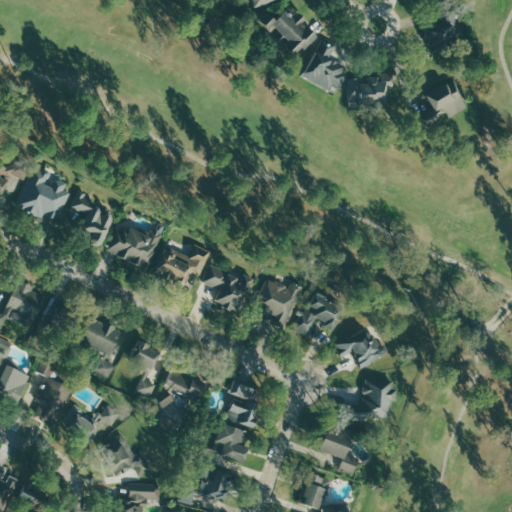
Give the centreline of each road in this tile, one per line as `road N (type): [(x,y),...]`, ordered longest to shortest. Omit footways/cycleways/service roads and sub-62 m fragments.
road 1 (residential): [(0,235),(303,381)]
road 2 (residential): [(259,511),(303,381)]
